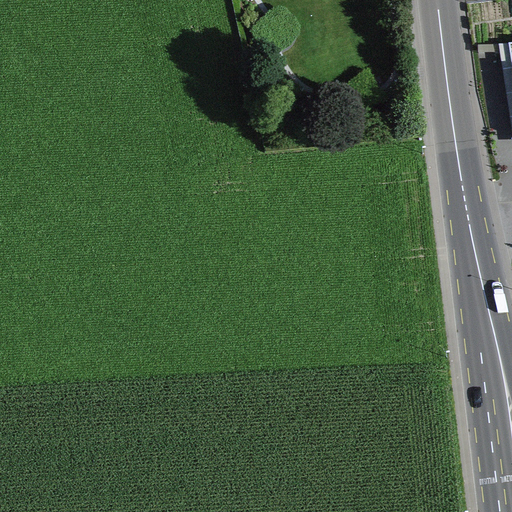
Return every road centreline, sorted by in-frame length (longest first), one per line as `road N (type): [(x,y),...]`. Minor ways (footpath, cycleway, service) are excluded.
road 1 (primary): [(437,0),(461,179),(501,375)]
road 2 (track): [(258,134),(228,0)]
road 3 (primary): [(501,375),(494,457),(500,511)]
